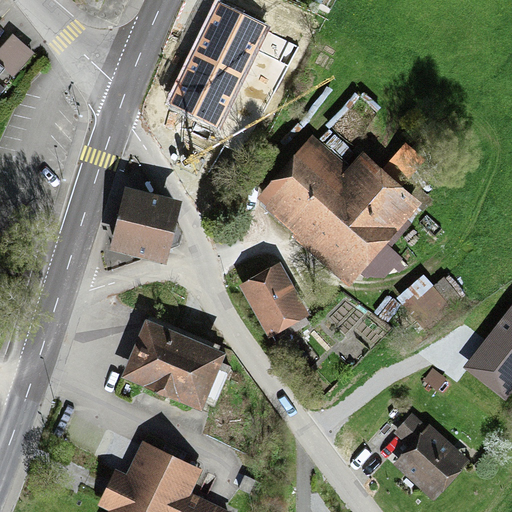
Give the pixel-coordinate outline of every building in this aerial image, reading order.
[(262,28),(222,9),(176,103),(216,123),(262,28)] [(13,40),(0,54),(0,68),(4,72),(14,81),(33,59),(13,40)] [(348,171),(314,139),(258,198),(347,282),(415,210),(360,158),(348,171)] [(173,205),(118,193),(106,253),(160,264),(173,205)] [(281,269),(239,289),(264,342),(306,322),(281,269)] [(451,316),(427,285),(401,306),(425,336),(451,316)] [(498,349),(479,374),(505,394),(511,383),(511,311),(488,342),(498,349)] [(222,357),(143,324),(118,383),(198,416),(222,357)] [(422,431),(410,419),(394,436),(406,448),(422,431)] [(466,468),(428,429),(393,463),(432,502),(466,468)] [(203,473),(142,444),(126,479),(116,474),(99,511),(100,511),(220,511),(191,498),(203,473)]
